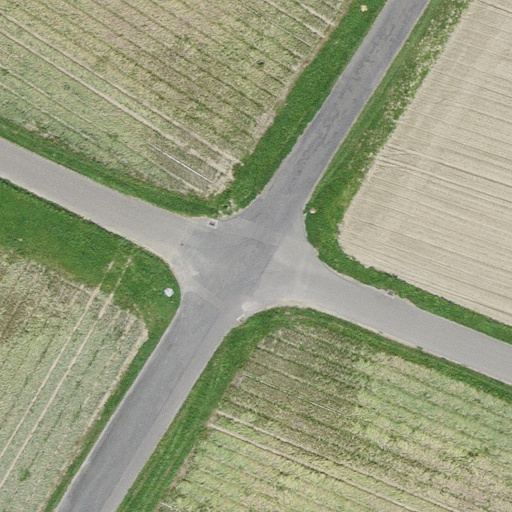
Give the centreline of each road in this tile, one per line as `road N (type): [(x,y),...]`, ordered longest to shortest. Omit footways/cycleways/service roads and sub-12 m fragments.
road 1 (unclassified): [(400,0),(241,257)]
road 2 (unclassified): [(241,257),(89,511)]
road 3 (unclassified): [(241,257),(511,363)]
road 4 (unclassified): [(0,156),(241,257)]
